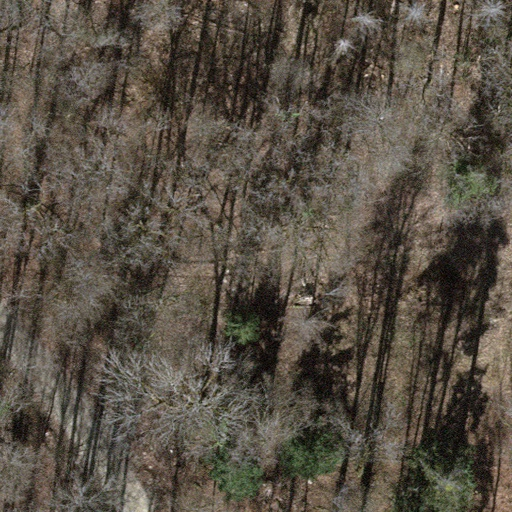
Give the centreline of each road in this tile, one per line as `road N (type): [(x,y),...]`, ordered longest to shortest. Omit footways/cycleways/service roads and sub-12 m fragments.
road 1 (track): [(511,127),(45,369)]
road 2 (track): [(126,511),(45,369),(0,321)]
